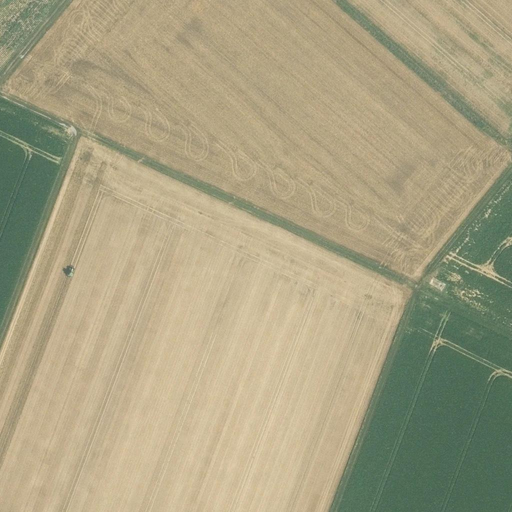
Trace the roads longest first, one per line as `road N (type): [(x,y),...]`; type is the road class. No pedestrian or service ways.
road 1 (track): [(511,333),(0,92)]
road 2 (track): [(334,511),(417,287),(511,170)]
road 3 (track): [(338,0),(511,156)]
road 4 (track): [(79,131),(0,345)]
